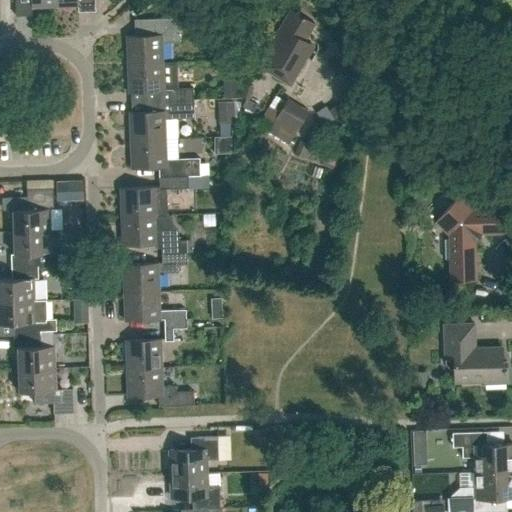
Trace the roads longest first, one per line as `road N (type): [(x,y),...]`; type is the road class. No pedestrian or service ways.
road 1 (residential): [(0,46),(48,45),(71,55),(88,78),(92,169)]
road 2 (track): [(368,28),(398,29),(439,47),(511,92)]
road 3 (residential): [(101,428),(96,269)]
